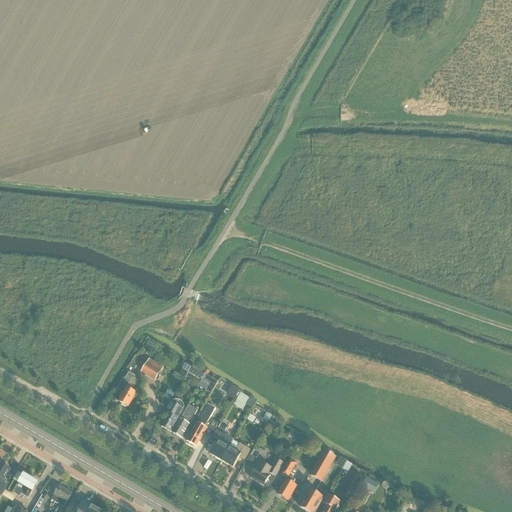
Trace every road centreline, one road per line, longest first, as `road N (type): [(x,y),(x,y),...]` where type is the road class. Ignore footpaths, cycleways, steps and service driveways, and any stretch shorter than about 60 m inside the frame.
road 1 (unclassified): [(234,511),(0,374)]
road 2 (tertiary): [(170,511),(0,413)]
